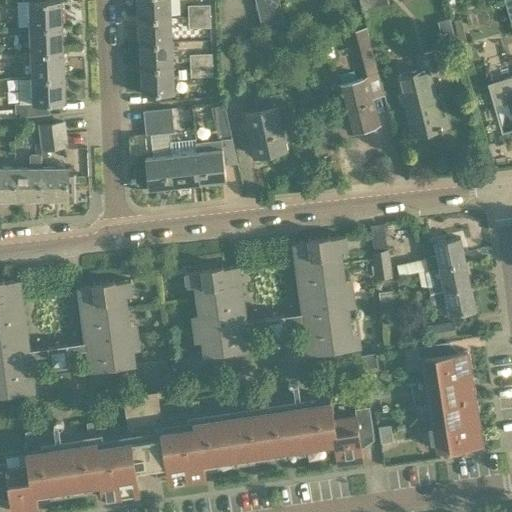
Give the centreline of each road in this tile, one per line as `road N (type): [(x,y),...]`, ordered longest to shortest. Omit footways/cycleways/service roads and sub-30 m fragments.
road 1 (residential): [(115,231),(499,189)]
road 2 (residential): [(115,231),(104,0)]
road 3 (residential): [(511,483),(328,511)]
